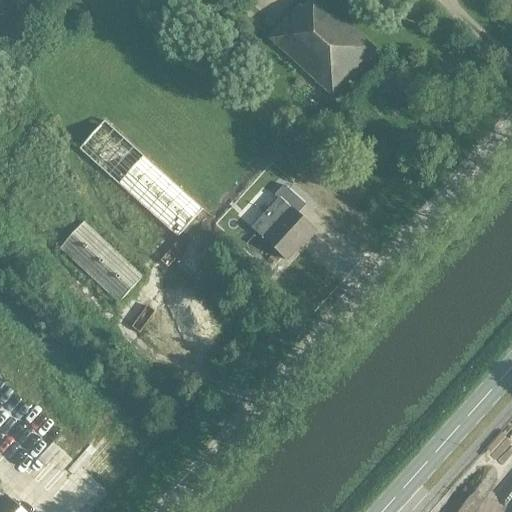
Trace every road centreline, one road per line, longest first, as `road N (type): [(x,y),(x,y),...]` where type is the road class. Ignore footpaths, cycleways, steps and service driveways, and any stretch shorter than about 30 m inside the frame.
road 1 (tertiary): [(160,511),(511,124)]
road 2 (secondary): [(385,511),(511,371)]
